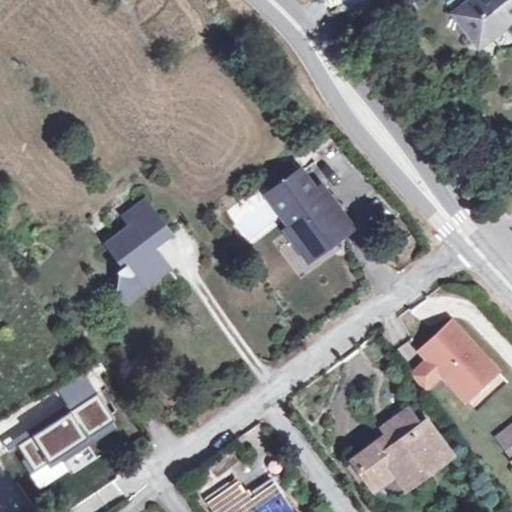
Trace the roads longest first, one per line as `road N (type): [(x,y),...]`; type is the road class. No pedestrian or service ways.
road 1 (residential): [(168,464),(470,244)]
road 2 (secondary): [(287,17),(470,244)]
